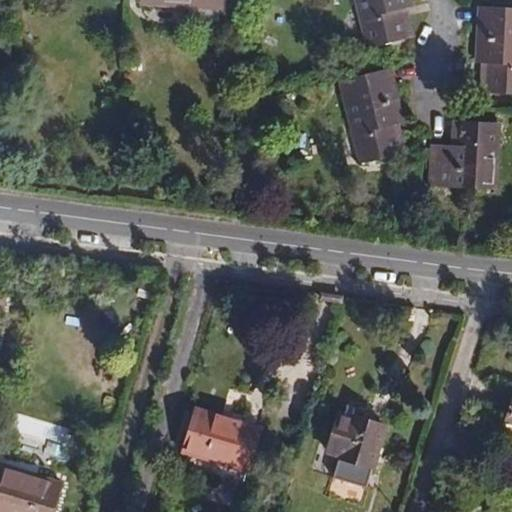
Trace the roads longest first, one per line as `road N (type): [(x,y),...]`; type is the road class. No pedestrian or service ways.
road 1 (tertiary): [(482,270),(2,209)]
road 2 (residential): [(482,270),(484,307),(420,511)]
